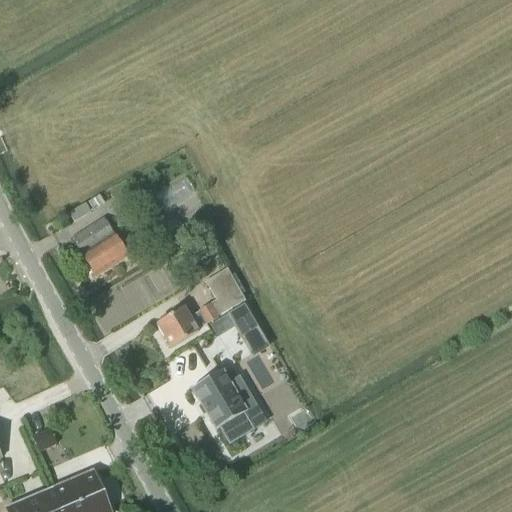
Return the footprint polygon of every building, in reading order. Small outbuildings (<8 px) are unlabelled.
[(166,207),(196,193),(188,177),(159,191),(166,207)] [(84,204),(69,214),(74,223),(90,214),(84,204)] [(69,243),(94,281),(127,260),(102,221),(69,243)] [(187,320),(195,332),(219,317),(244,302),(226,270),(204,283),(215,301),(198,312),(198,313),(187,320)] [(211,323),(218,335),(240,322),(245,330),(257,323),(245,303),(211,323)] [(155,328),(167,349),(195,332),(187,320),(182,311),(155,328)] [(222,371),(190,390),(214,432),(218,429),(228,447),(253,432),(243,415),(246,412),(239,400),(245,396),(236,380),(230,384),(222,371)] [(54,446),(48,432),(31,439),(38,453),(54,446)] [(106,511),(90,474),(4,511),(106,511)]
